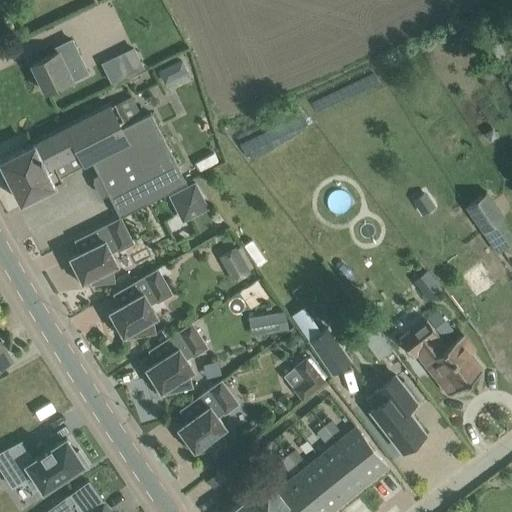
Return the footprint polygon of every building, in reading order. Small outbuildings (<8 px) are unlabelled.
[(50,54),(32,63),(46,91),(64,82),(72,78),(67,68),(64,62),(81,54),(72,37),(54,46),(56,51),(50,54)] [(134,46),(112,57),(121,77),(144,66),(134,46)] [(181,59),(168,65),(175,78),(188,72),(181,58),(181,59)] [(92,159),(110,194),(176,161),(150,112),(143,116),(132,95),(111,106),(110,105),(0,160),(21,201),(63,179),(54,162),(78,150),(85,163),(92,159)] [(176,161),(110,194),(121,215),(186,181),(176,161)] [(208,207),(195,182),(170,194),(179,212),(186,209),(190,216),(208,207)] [(484,231),(501,218),(484,193),(466,206),(484,231)] [(132,241),(120,216),(94,229),(100,241),(71,256),(75,265),(72,267),(79,281),(82,280),(84,281),(84,284),(115,280),(113,265),(117,263),(111,252),(132,241)] [(237,246),(224,254),(231,266),(226,269),(233,281),(251,270),(250,268),(254,266),(242,245),(238,247),(237,246)] [(511,275),(511,273),(495,250),(480,261),(498,286),(511,275)] [(171,292),(157,267),(132,282),(139,294),(110,310),(115,319),(112,321),(120,335),(123,333),(125,335),(125,337),(156,331),(153,316),(157,314),(151,304),(171,292)] [(480,268),(467,276),(472,285),(486,276),(480,268)] [(433,277),(419,288),(429,300),(443,290),(433,277)] [(437,309),(427,317),(439,333),(443,338),(453,330),(437,309)] [(251,332),(288,330),(286,311),(250,313),(251,332)] [(445,346),(436,335),(439,333),(427,317),(399,338),(412,354),(422,346),(436,364),(432,368),(451,392),(482,368),(463,344),(468,339),(463,333),(445,346)] [(206,345),(191,321),(167,337),(174,349),(147,367),(152,376),(149,377),(158,391),(161,389),(162,391),(163,393),(193,385),(189,371),(193,368),(187,358),(206,345)] [(172,333),(167,326),(162,329),(167,337),(172,333)] [(327,328),(309,340),(332,373),(350,361),(327,328)] [(0,363),(11,357),(0,339),(0,338),(0,363)] [(325,380),(306,356),(295,365),(305,378),(294,387),(302,398),(325,380)] [(368,412),(400,451),(424,433),(405,409),(414,402),(393,375),(364,398),(372,409),(368,412)] [(237,402),(221,379),(197,396),(206,407),(179,426),(185,435),(182,437),(191,450),(194,448),(196,450),(196,452),(226,442),(222,428),(225,425),(218,416),(237,402)] [(331,418),(324,424),(332,434),(339,428),(331,418)] [(324,424),(316,430),(324,440),(332,434),(324,424)] [(357,426),(278,489),(295,511),(324,511),(386,463),(357,426)] [(18,441),(0,450),(0,466),(3,470),(10,465),(19,480),(32,471),(43,489),(72,470),(74,473),(88,463),(79,449),(76,451),(66,437),(51,447),(50,446),(40,452),(41,453),(30,460),(18,441)] [(255,453),(249,445),(216,471),(217,472),(208,479),(213,486),(255,453)] [(295,447),(287,453),(295,463),(303,457),(295,447)] [(287,453),(280,459),(288,469),(295,463),(287,453)] [(269,478),(226,511),(295,511),(278,489),(269,478)] [(68,493),(82,511),(112,511),(88,479),(68,493)]
